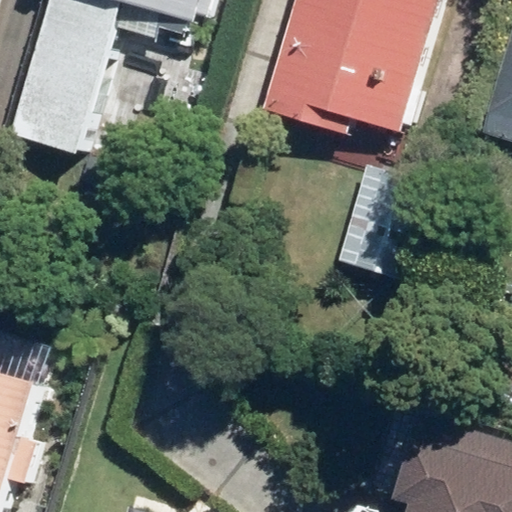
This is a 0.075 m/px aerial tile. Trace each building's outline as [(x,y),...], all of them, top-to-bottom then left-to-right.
[(133,0),(207,21),(213,0),(133,0)] [(412,132),(451,0),(309,0),(275,110),(362,137),(366,121),(412,132)] [(511,141),(511,65),(491,135),(511,141)] [(413,283),(442,184),(374,165),(345,263),(413,283)] [(0,511),(14,511),(56,385),(0,367),(0,511)] [(434,499),(430,511),(511,511),(511,436),(427,412),(405,491),(434,499)]
